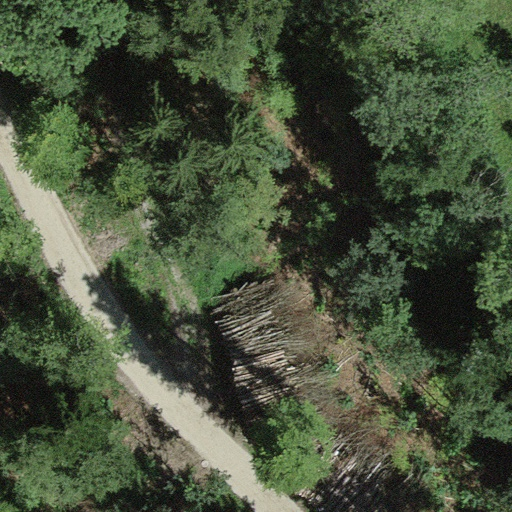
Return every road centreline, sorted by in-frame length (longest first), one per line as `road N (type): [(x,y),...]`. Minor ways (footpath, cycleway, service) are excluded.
road 1 (track): [(261,511),(222,471),(107,0)]
road 2 (track): [(0,129),(222,471)]
